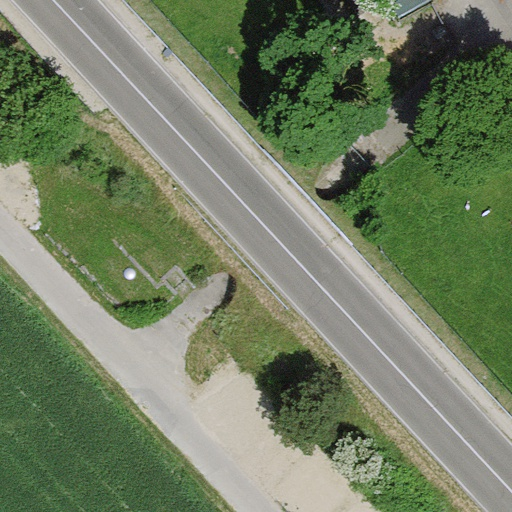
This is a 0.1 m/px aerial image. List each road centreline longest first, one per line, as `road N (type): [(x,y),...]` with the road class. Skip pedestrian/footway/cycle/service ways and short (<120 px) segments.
road 1 (secondary): [(53,0),(511,493)]
road 2 (track): [(134,381),(207,279),(386,103),(511,16)]
